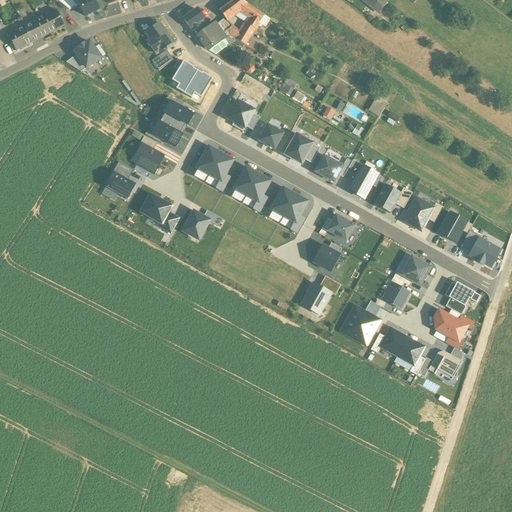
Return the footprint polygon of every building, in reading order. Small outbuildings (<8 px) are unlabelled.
[(6,0),(3,0),(0,2),(0,6),(3,12),(11,8),(6,0)] [(56,0),(69,10),(76,6),(72,0),(56,0)] [(80,0),(77,2),(79,5),(85,17),(98,10),(92,0),(80,0)] [(239,0),(234,0),(220,11),(225,19),(226,19),(236,11),(245,4),(239,0)] [(378,0),(362,0),(372,8),(378,0)] [(384,0),(378,0),(372,8),(378,13),(387,2),(384,0)] [(245,4),(236,11),(249,20),(250,20),(256,11),(245,4)] [(56,10),(39,18),(48,35),(64,26),(56,10)] [(197,10),(184,20),(189,28),(198,22),(200,20),(203,18),(197,10)] [(256,11),(250,20),(249,20),(248,21),(256,26),(263,15),(256,11)] [(256,26),(255,28),(262,33),(270,19),(263,15),(256,26)] [(39,18),(24,27),(32,43),(48,35),(39,18)] [(225,19),(217,24),(224,33),(229,29),(232,27),(227,21),(226,19),(225,19)] [(248,21),(242,31),(250,36),(255,28),(256,26),(248,21)] [(198,22),(189,28),(196,38),(204,32),(201,27),(198,22)] [(159,24),(145,34),(153,45),(151,47),(156,53),(172,42),(159,24)] [(225,39),(215,25),(213,25),(213,24),(211,26),(211,27),(204,32),(196,38),(204,49),(206,49),(211,46),(211,47),(212,48),(213,47),(222,41),(225,39)] [(24,27),(7,35),(16,51),(32,43),(24,27)] [(240,35),(229,29),(224,33),(237,40),(240,35)] [(237,40),(245,45),(250,36),(242,31),(240,35),(237,40)] [(257,49),(259,45),(249,40),(247,45),(257,49)] [(86,69),(101,58),(89,42),(84,46),(83,45),(78,48),(79,49),(75,52),(76,55),(86,69)] [(151,61),(158,71),(173,60),(166,50),(151,61)] [(86,69),(76,55),(66,63),(81,72),(86,69)] [(182,64),(178,61),(174,68),(178,70),(172,81),(178,85),(176,89),(183,94),(197,71),(193,69),(194,68),(183,62),(182,64)] [(201,98),(212,79),(202,73),(201,74),(197,71),(183,94),(191,99),(194,94),(201,98)] [(279,92),(300,104),(304,98),(293,91),(296,85),(286,80),(279,92)] [(170,103),(181,108),(183,105),(169,98),(165,99),(165,100),(170,103)] [(374,99),(367,113),(378,119),(385,106),(374,99)] [(254,111),(237,102),(227,119),(238,125),(236,129),(242,132),(245,127),(253,114),(254,111)] [(164,114),(165,114),(186,126),(193,115),(181,108),(170,103),(164,114)] [(334,112),(327,108),(322,116),(332,122),(335,117),(332,116),(334,112)] [(180,136),(186,126),(165,114),(159,124),(180,136)] [(253,114),(245,127),(252,131),(260,118),(253,114)] [(181,136),(180,136),(159,124),(158,124),(152,135),(163,140),(175,147),(181,136)] [(259,141),(274,149),(282,134),(267,126),(259,141)] [(161,144),(163,140),(152,135),(147,132),(145,135),(161,144)] [(296,135),(284,156),(301,165),(304,161),(313,145),(296,135)] [(140,144),(153,151),(157,144),(144,137),(140,144)] [(320,149),(313,145),(304,161),(311,165),(320,149)] [(154,175),(163,157),(153,151),(142,146),(133,164),(154,175)] [(200,161),(196,169),(198,169),(209,175),(220,154),(208,148),(200,161)] [(338,162),(340,158),(334,155),(335,153),(328,149),(325,154),(338,162)] [(220,182),(221,182),(225,175),(233,161),(220,154),(209,175),(220,182)] [(186,173),(193,177),(198,169),(196,169),(200,161),(194,158),(186,173)] [(315,173),(334,183),(338,175),(342,167),(323,158),(315,173)] [(344,177),(352,162),(347,159),(342,167),(338,175),(343,178),(344,177)] [(344,177),(355,182),(363,168),(363,166),(353,161),(352,162),(344,177)] [(114,173),(128,181),(134,170),(120,163),(114,173)] [(257,175),(245,168),(238,182),(234,189),(235,190),(246,196),(257,175)] [(349,192),(364,200),(371,186),(377,175),(363,168),(355,182),(349,192)] [(127,200),(136,185),(128,181),(114,173),(106,187),(127,200)] [(220,182),(215,189),(223,193),(231,178),(225,175),(221,182),(220,182)] [(270,182),(257,175),(246,196),(257,202),(258,203),(262,196),(270,182)] [(382,178),(377,175),(371,186),(376,189),(382,178)] [(238,182),(231,178),(223,193),(231,198),(235,190),(234,189),(238,182)] [(390,215),(395,205),(401,194),(385,185),(374,205),(374,206),(390,215)] [(283,217),(295,196),(283,189),(275,203),(271,210),(272,211),(283,217)] [(403,189),(401,194),(395,205),(404,210),(412,194),(403,189)] [(171,207),(150,196),(141,214),(162,225),(168,213),(171,207)] [(260,214),(268,199),(262,196),(258,203),(257,202),(252,210),(260,214)] [(295,196),(283,217),(294,223),(295,224),(299,216),(307,203),(295,196)] [(275,203),(268,199),(260,214),(268,219),(272,211),(271,210),(275,203)] [(427,220),(433,209),(416,199),(403,222),(421,232),(427,220)] [(427,220),(435,224),(443,208),(436,204),(433,209),(427,220)] [(219,227),(223,220),(207,211),(203,218),(210,222),(219,227)] [(203,218),(193,212),(182,231),(199,241),(210,222),(203,218)] [(180,219),(168,213),(160,228),(171,234),(180,219)] [(462,232),(467,223),(450,214),(449,215),(438,234),(455,244),(462,232)] [(298,235),(306,220),(299,216),(295,224),(294,223),(290,231),(298,235)] [(354,227),(335,216),(332,222),(326,232),(345,242),(354,227)] [(326,232),(332,222),(328,219),(319,234),(324,237),(326,232)] [(472,226),(467,223),(462,232),(467,235),(469,231),(472,226)] [(467,235),(460,247),(471,253),(479,240),(480,237),(469,231),(467,235)] [(500,252),(479,240),(471,253),(469,256),(477,260),(476,262),(482,266),(483,264),(490,268),(500,252)] [(331,244),(328,250),(339,256),(341,249),(331,244)] [(323,247),(314,263),(330,272),(339,256),(328,250),(323,247)] [(406,261),(402,259),(395,272),(399,274),(406,261)] [(402,276),(412,282),(419,286),(429,268),(412,259),(402,276)] [(396,273),(393,279),(404,284),(409,287),(412,282),(402,276),(396,273)] [(325,277),(319,288),(330,294),(334,296),(340,285),(325,277)] [(392,284),(401,289),(404,284),(393,279),(391,284),(392,284)] [(450,299),(464,307),(468,299),(476,304),(480,297),(456,284),(455,285),(452,283),(444,297),(450,299)] [(383,300),(400,309),(409,294),(401,289),(392,284),(383,300)] [(302,307),(318,316),(330,294),(319,288),(314,285),(302,307)] [(445,307),(461,316),(466,308),(464,307),(450,299),(445,307)] [(370,302),(364,313),(375,319),(381,308),(370,302)] [(366,347),(380,321),(375,319),(364,313),(355,308),(341,333),(366,347)] [(449,338),(458,343),(459,342),(466,328),(467,327),(458,322),(439,311),(434,319),(436,330),(449,338)] [(461,316),(458,322),(467,327),(466,328),(471,330),(475,323),(461,316)] [(380,348),(397,357),(407,339),(390,329),(385,338),(380,348)] [(379,335),(371,350),(377,354),(380,348),(385,338),(379,335)] [(449,338),(446,344),(454,349),(459,351),(462,344),(459,342),(458,343),(449,338)] [(424,348),(407,339),(397,357),(414,366),(419,357),(424,348)] [(454,349),(450,356),(460,361),(464,354),(459,351),(454,349)] [(437,355),(433,362),(429,370),(442,378),(444,374),(453,379),(462,362),(460,361),(450,356),(446,353),(437,355)] [(425,360),(419,357),(414,366),(410,373),(416,376),(417,374),(425,360)] [(426,358),(425,360),(417,374),(424,378),(429,370),(433,362),(426,358)]
